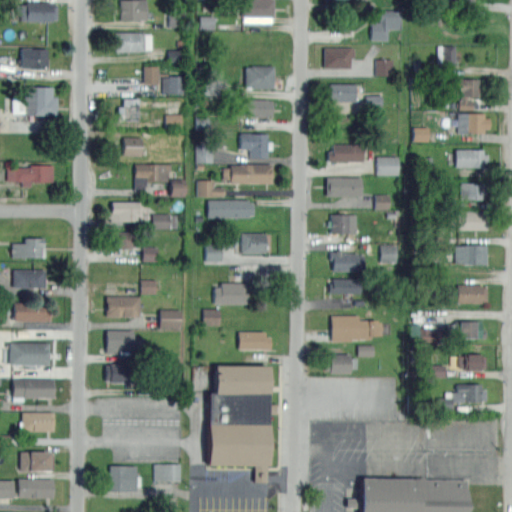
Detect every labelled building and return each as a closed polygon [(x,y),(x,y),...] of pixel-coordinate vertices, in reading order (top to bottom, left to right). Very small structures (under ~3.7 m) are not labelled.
[(144,0),(145,19),(118,20),(118,14),(114,14),(114,7),(118,7),(118,0),(144,0)] [(269,16),(269,22),(241,22),(241,16),(239,16),(239,0),(271,0),(271,16),(269,16)] [(50,20),(19,20),(19,16),(15,16),(15,5),(23,5),(23,2),(51,2),(51,4),(55,4),(55,18),(50,18),(50,20)] [(385,40),(368,39),(369,21),(377,21),(378,10),(399,11),(398,28),(386,28),(385,40)] [(214,29),(214,16),(199,16),(198,29),(214,29)] [(143,51),(112,50),(113,31),(142,32),(142,33),(148,33),(148,49),(143,48),(143,51)] [(437,62),(436,45),(453,44),(454,62),(437,62)] [(349,67),(322,67),(322,47),(353,47),(353,57),(349,57),(349,67)] [(19,68),(19,48),(46,48),(46,68),(19,68)] [(374,75),(392,75),(392,59),(374,58),(374,75)] [(271,88),(243,87),(243,67),(250,67),(250,65),(272,65),(271,88)] [(144,66),(158,66),(158,83),(144,83),(144,66)] [(162,93),(182,93),(182,76),(162,76),(162,93)] [(472,108),(457,108),(457,100),(460,100),(460,91),(452,91),(452,77),(477,78),(477,96),(466,95),(466,99),(472,99),(472,108)] [(352,100),(327,100),(327,97),(323,97),(324,86),(329,86),(329,83),(352,84),(352,100)] [(50,87),(50,96),(55,96),(55,114),(23,114),(23,112),(12,112),(12,96),(23,96),(23,86),(50,87)] [(381,95),(365,95),(365,107),(381,107),(381,95)] [(272,98),(271,115),(266,115),(266,117),(246,116),(246,113),(238,113),(238,99),(246,100),(246,97),(272,98)] [(137,120),(116,120),(116,106),(121,106),(121,98),(137,98),(137,120)] [(482,133),(455,132),(456,110),(483,111),(483,117),(488,117),(488,129),(483,128),(482,133)] [(181,114),(165,114),(164,126),(181,126),(181,114)] [(412,141),(427,141),(428,127),(413,126),(412,141)] [(265,156),(248,156),(248,148),(238,148),(238,133),(266,133),(266,141),(271,141),(270,149),(265,149),(265,156)] [(139,155),(121,154),(121,137),(140,137),(139,155)] [(360,143),(360,161),(325,160),(325,150),(330,150),(330,142),(360,143)] [(194,162),(212,162),(211,145),(194,145),(194,162)] [(453,166),(453,149),(481,149),(481,153),(486,152),(486,162),(481,162),(481,166),(453,166)] [(375,175),(397,174),(397,156),(375,157),(375,175)] [(142,187),(133,187),(133,163),(169,163),(169,170),(165,170),(165,180),(145,180),(145,184),(142,184),(142,187)] [(270,182),(228,182),(228,179),(221,179),(221,167),(227,167),(227,165),(239,165),(239,163),(270,163),(270,182)] [(28,181),(28,185),(21,186),(21,181),(6,181),(6,167),(28,166),(28,164),(52,164),(52,181),(28,181)] [(359,195),(324,195),(324,176),(359,177),(359,195)] [(184,179),(170,178),(169,196),(184,196),(184,179)] [(196,196),(223,196),(223,187),(212,187),(212,180),(196,179),(196,196)] [(480,199),(458,199),(458,182),(486,182),(486,194),(480,194),(480,199)] [(374,209),(388,209),(388,195),(374,194),(374,209)] [(249,200),(249,202),(253,202),(253,214),(249,214),(249,216),(207,216),(207,200),(249,200)] [(111,221),(111,217),(107,217),(106,212),(111,212),(111,202),(139,201),(140,205),(146,204),(146,207),(148,207),(148,209),(146,209),(146,211),(140,211),(140,220),(111,221)] [(456,230),(455,226),(451,226),(451,212),(456,212),(456,211),(486,210),(486,229),(456,230)] [(151,229),(177,228),(176,213),(151,214),(151,229)] [(356,214),(356,231),(349,232),(349,233),(331,233),(331,227),(328,227),(328,221),(330,221),(330,215),(356,214)] [(111,248),(111,247),(108,247),(108,238),(112,238),(112,232),(131,231),(131,233),(137,232),(137,245),(131,246),(131,248),(111,248)] [(241,254),(241,233),(265,233),(265,253),(241,254)] [(13,258),(12,243),(24,243),(23,239),(44,238),(44,246),(45,246),(46,257),(13,258)] [(205,261),(221,260),(220,244),(204,244),(205,261)] [(465,265),(465,263),(455,264),(454,246),(486,244),(487,263),(465,265)] [(379,263),(396,262),(396,245),(379,245),(379,263)] [(141,259),(155,259),(156,247),(142,246),(141,259)] [(362,270),(332,268),(333,260),(329,260),(329,252),(358,253),(358,255),(363,255),(362,270)] [(45,270),(45,287),(13,287),(14,269),(45,270)] [(359,292),(328,293),(328,283),(331,282),(331,278),(359,278),(359,292)] [(140,293),(153,293),(153,280),(140,279),(140,293)] [(248,304),(214,302),(214,287),(220,288),(221,283),(249,284),(248,304)] [(457,302),(457,285),(480,285),(480,287),(487,287),(487,301),(457,302)] [(106,317),(105,298),(139,297),(139,316),(106,317)] [(50,321),(13,320),(14,302),(44,303),(44,310),(50,310),(50,321)] [(179,328),(180,310),(158,309),(158,327),(179,328)] [(201,325),(219,325),(219,309),(201,309),(201,325)] [(352,341),(331,341),(331,316),(357,316),(357,321),(380,321),(380,323),(382,323),(382,336),(370,336),(370,339),(352,339),(352,341)] [(480,321),(480,329),(484,329),(484,337),(447,337),(447,324),(454,324),(454,322),(480,321)] [(106,353),(106,330),(132,330),(132,339),(143,339),(143,349),(116,349),(116,353),(106,353)] [(438,330),(420,331),(420,341),(439,340),(438,330)] [(237,349),(237,332),(265,331),(265,336),(270,335),(271,348),(237,349)] [(49,365),(9,364),(10,342),(49,343),(49,365)] [(357,355),(373,355),(373,344),(357,344),(357,355)] [(348,372),(328,372),(328,370),(324,370),(324,355),(328,355),(328,353),(349,354),(349,360),(355,361),(355,368),(349,368),(348,372)] [(463,369),(463,367),(458,367),(457,355),(480,354),(480,357),(486,356),(486,368),(463,369)] [(138,394),(138,386),(127,387),(127,381),(109,381),(109,380),(105,380),(105,367),(109,367),(109,365),(133,364),(133,368),(138,368),(139,381),(154,381),(154,393),(138,394)] [(267,403),(274,403),(274,413),(267,413),(267,464),(264,464),(265,466),(264,484),(251,484),(251,465),(206,465),(206,393),(213,393),(213,365),(268,365),(267,403)] [(443,365),(427,365),(428,376),(443,376),(443,365)] [(54,397),(24,397),(24,401),(13,401),(12,379),(54,378),(54,397)] [(450,398),(450,392),(456,392),(456,385),(480,384),(480,389),(485,389),(485,400),(451,401),(451,408),(437,409),(437,398),(450,398)] [(55,432),(22,432),(22,430),(20,430),(20,421),(22,421),(22,411),(54,411),(55,432)] [(27,471),(27,470),(20,470),(20,451),(49,450),(49,452),(55,452),(55,469),(47,469),(47,471),(27,471)] [(180,480),(180,464),(154,463),(153,480),(180,480)] [(135,476),(139,476),(139,486),(134,486),(134,490),(107,490),(108,465),(135,466),(135,476)] [(358,511),(358,508),(346,508),(345,497),(359,497),(359,477),(425,476),(425,479),(466,479),(466,483),(466,511),(358,511)] [(52,478),(52,497),(15,497),(15,495),(11,495),(11,497),(0,497),(0,480),(11,480),(11,491),(15,491),(15,478),(52,478)]
